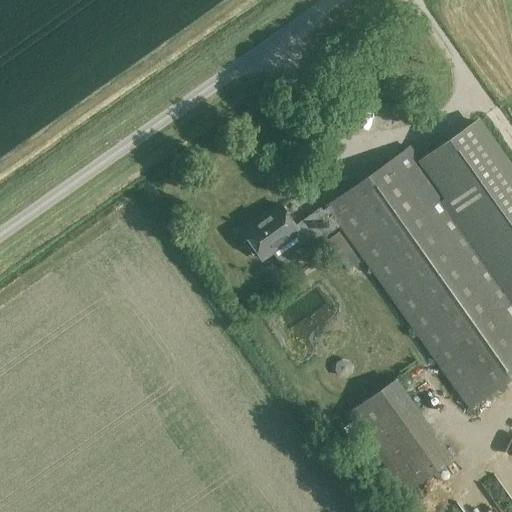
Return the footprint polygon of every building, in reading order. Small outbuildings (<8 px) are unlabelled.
[(511,147),(511,120),(501,102),(488,110),(511,147)] [(326,205),(327,207),(331,212),(469,408),(511,377),(511,174),(475,122),(419,161),(409,147),(326,205)] [(320,207),(294,226),(280,205),(242,232),(262,260),(297,235),(307,249),(335,229),(326,216),(331,212),(327,207),(322,211),(320,207)] [(358,262),(338,232),(325,241),(346,270),(358,262)] [(451,459),(396,380),(348,413),(404,492),(451,459)]
